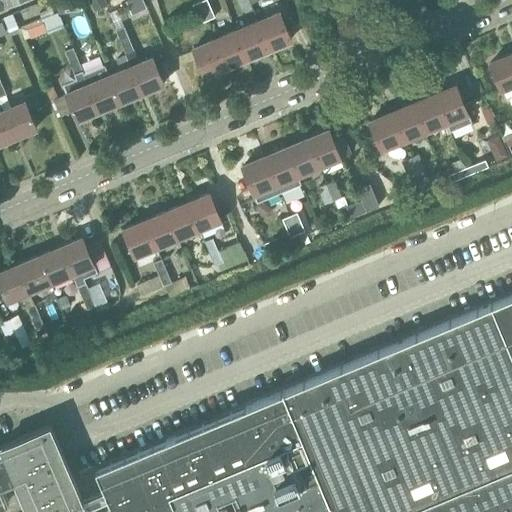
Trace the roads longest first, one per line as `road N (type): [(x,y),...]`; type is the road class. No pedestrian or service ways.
road 1 (residential): [(0,216),(379,56)]
road 2 (residential): [(379,56),(511,1)]
